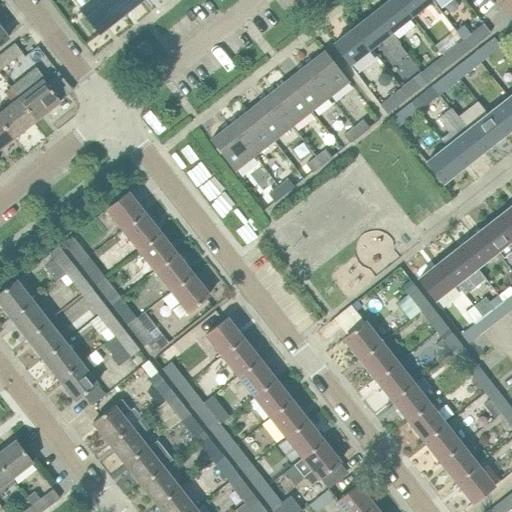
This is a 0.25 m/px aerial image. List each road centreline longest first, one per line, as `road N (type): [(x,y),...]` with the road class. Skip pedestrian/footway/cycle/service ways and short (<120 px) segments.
road 1 (residential): [(423,511),(114,115)]
road 2 (residential): [(114,115),(261,0)]
road 3 (residential): [(116,511),(0,366)]
road 4 (residential): [(114,115),(23,0)]
road 5 (residential): [(0,204),(114,115)]
